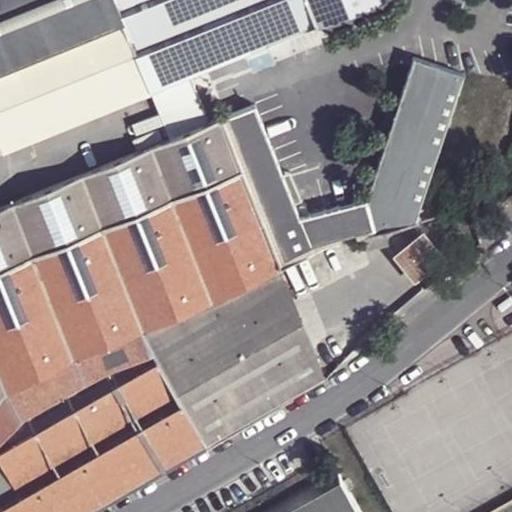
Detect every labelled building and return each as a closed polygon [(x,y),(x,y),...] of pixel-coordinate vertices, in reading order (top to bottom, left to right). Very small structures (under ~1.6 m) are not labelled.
[(0,0),(0,150),(149,90),(111,0),(0,0)] [(111,0),(149,90),(188,74),(371,0),(111,0)] [(412,60),(365,199),(303,219),(253,103),(223,116),(282,265),(326,244),(363,235),(384,229),(414,221),(461,76),(412,60)] [(188,74),(149,90),(168,138),(207,123),(188,74)] [(0,511),(90,511),(326,377),(286,279),(288,279),(282,265),(223,116),(207,123),(168,138),(0,206),(0,511)] [(384,229),(363,235),(365,246),(387,241),(384,229)] [(446,256),(423,229),(391,255),(415,283),(446,256)] [(347,250),(336,255),(344,271),(354,265),(347,250)] [(362,511),(336,465),(254,511),(362,511)] [(511,511),(511,499),(489,511),(511,511)]
